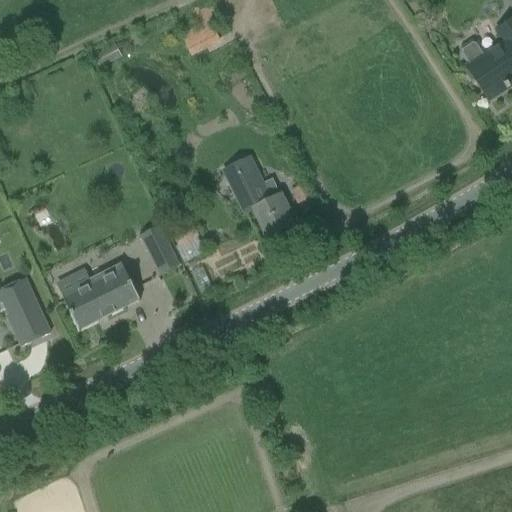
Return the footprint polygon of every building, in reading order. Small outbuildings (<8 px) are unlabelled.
[(188,50),(217,36),(210,21),(181,35),(188,50)] [(459,57),(478,85),(489,102),(511,86),(511,22),(496,33),(503,43),(483,56),(476,46),(473,45),(463,51),(462,55),(459,57)] [(319,208),(307,184),(291,192),(303,216),(319,208)] [(253,210),(267,238),(292,226),(286,212),(288,211),(280,196),(272,200),(265,186),(247,196),(254,209),(253,210)] [(187,216),(179,208),(171,217),(179,225),(187,216)] [(156,229),(136,238),(145,256),(165,247),(156,229)] [(197,259),(189,242),(178,247),(175,248),(183,265),(197,259)] [(121,263),(89,279),(91,283),(62,297),(77,329),(139,299),(121,263)] [(7,315),(22,347),(51,334),(26,279),(0,291),(0,299),(2,304),(4,303),(9,314),(7,315)]
